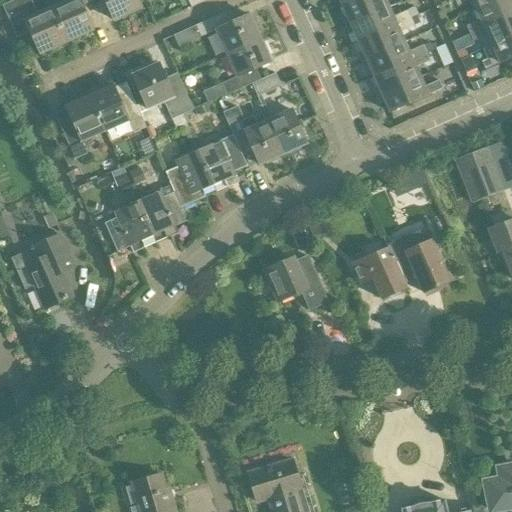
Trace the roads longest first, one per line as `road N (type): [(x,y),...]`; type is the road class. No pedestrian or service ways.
road 1 (residential): [(158,383),(322,363),(511,353)]
road 2 (residential): [(194,418),(357,393),(511,382)]
road 3 (tertiary): [(124,343),(239,226),(360,163)]
road 4 (residential): [(48,83),(231,0)]
road 5 (tertiary): [(360,163),(287,0)]
road 6 (tertiary): [(360,163),(511,105)]
road 7 (tertiary): [(0,433),(47,413),(124,343)]
